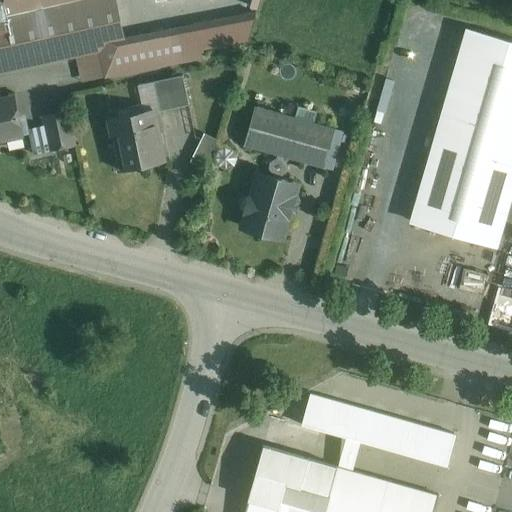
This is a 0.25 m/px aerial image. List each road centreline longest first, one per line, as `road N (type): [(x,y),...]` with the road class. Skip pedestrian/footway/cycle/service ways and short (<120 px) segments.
road 1 (residential): [(511,373),(226,293)]
road 2 (residential): [(0,226),(226,293)]
road 3 (residential): [(226,293),(153,511)]
